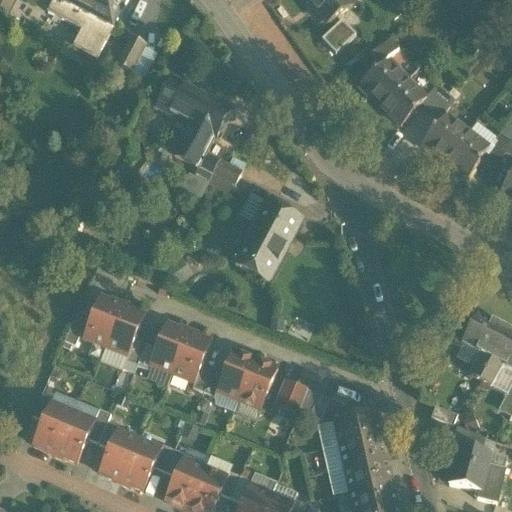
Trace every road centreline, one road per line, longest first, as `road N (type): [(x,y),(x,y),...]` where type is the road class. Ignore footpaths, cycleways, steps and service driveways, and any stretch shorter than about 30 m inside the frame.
road 1 (residential): [(402,401),(134,292)]
road 2 (residential): [(402,401),(345,171)]
road 3 (residential): [(218,0),(345,171)]
road 4 (residential): [(345,171),(511,261)]
road 5 (residential): [(0,458),(130,511)]
